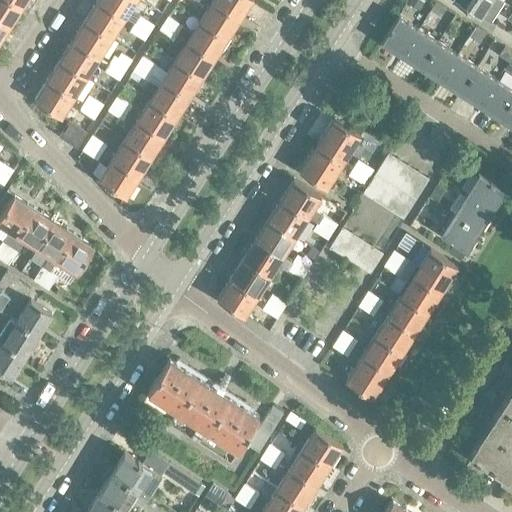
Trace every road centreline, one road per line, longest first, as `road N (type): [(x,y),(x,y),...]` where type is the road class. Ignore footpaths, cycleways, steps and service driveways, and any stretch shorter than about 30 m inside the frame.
road 1 (residential): [(312,0),(145,252)]
road 2 (residential): [(174,283),(327,41)]
road 3 (residential): [(30,511),(174,283)]
road 4 (residential): [(378,450),(363,429),(174,283)]
road 5 (residential): [(145,252),(30,440)]
road 6 (residential): [(511,158),(327,41)]
road 7 (residential): [(145,252),(0,101)]
road 8 (residential): [(416,473),(511,320)]
